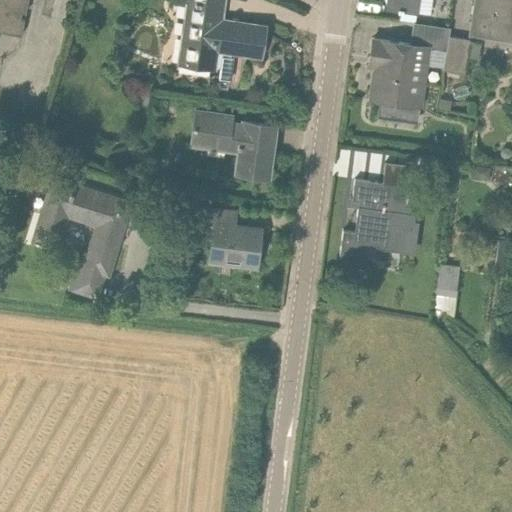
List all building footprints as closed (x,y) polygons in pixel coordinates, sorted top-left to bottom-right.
[(0,0),(0,31),(21,36),(24,19),(16,17),(17,11),(21,12),(24,0),(0,0)] [(187,0),(179,63),(219,69),(218,76),(213,75),(212,76),(208,76),(208,83),(211,83),(211,87),(226,89),(228,81),(238,83),(242,54),(260,56),(264,26),(216,19),(217,7),(222,8),(223,0),(187,0)] [(416,13),(417,0),(386,0),(385,8),(416,13)] [(511,0),(474,0),(474,6),(469,35),(511,42),(511,0)] [(410,43),(392,41),(372,38),(369,66),(377,67),(381,100),(379,114),(418,119),(421,107),(429,49),(445,51),(448,36),(450,27),(412,22),(410,43)] [(469,39),(448,36),(445,51),(442,71),(464,74),(466,59),(476,60),(479,42),(469,41),(469,39)] [(450,100),(439,99),(437,108),(449,109),(450,100)] [(234,174),(248,175),(268,178),(275,125),(255,122),(241,120),(241,122),(232,121),(233,115),(195,110),(191,145),(237,152),(234,174)] [(507,150),(504,150),(502,151),(500,153),(500,156),(501,158),(502,160),(505,161),(507,161),(510,160),(511,158),(511,156),(511,153),(509,151),(507,150)] [(382,182),(374,181),(354,179),(351,200),(358,201),(354,232),(342,230),(339,256),(359,259),(364,259),(366,247),(403,251),(406,228),(412,229),(419,175),(409,174),(410,164),(385,161),(384,170),(382,182)] [(489,183),(490,170),(472,167),(470,181),(489,183)] [(130,203),(50,178),(30,242),(58,250),(68,218),(94,226),(85,252),(79,250),(68,287),(77,290),(96,296),(103,272),(107,274),(120,234),(113,231),(116,219),(124,221),(130,203)] [(179,215),(192,216),(193,203),(181,202),(179,215)] [(240,265),(256,267),(261,227),(241,225),(235,224),(235,223),(237,209),(201,205),(198,221),(213,222),(211,241),(208,261),(210,262),(211,252),(241,255),(240,265)] [(434,305),(447,306),(455,307),(460,266),(455,266),(439,265),(437,274),(434,305)]
